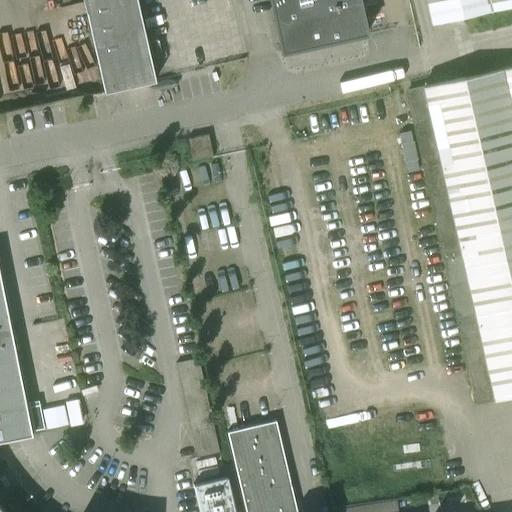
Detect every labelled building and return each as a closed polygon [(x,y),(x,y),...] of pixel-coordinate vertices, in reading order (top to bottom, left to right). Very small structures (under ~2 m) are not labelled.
[(136,0),(83,0),(104,91),(155,80),(136,0)] [(270,0),(281,51),(367,33),(360,0),(270,0)] [(511,0),(426,0),(432,24),(511,5),(511,0)] [(511,65),(502,68),(428,84),(407,88),(413,114),(410,115),(434,217),(475,403),(511,394),(511,65)] [(208,134),(187,138),(192,160),(213,156),(208,134)] [(0,332),(10,331),(10,328),(9,325),(0,278),(0,332)] [(0,440),(31,435),(10,331),(0,332),(0,440)] [(198,357),(175,362),(186,410),(208,405),(198,357)] [(296,511),(275,420),(226,431),(245,511),(296,511)] [(235,511),(228,481),(196,488),(201,511),(5,511),(0,505),(0,511),(235,511)]
